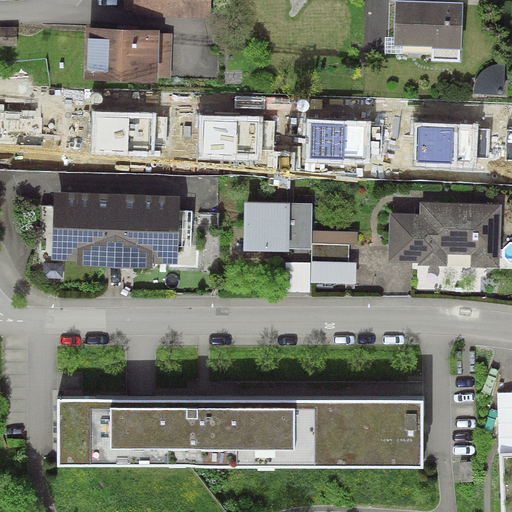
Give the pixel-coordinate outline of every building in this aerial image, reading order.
[(135,12),(135,16),(211,18),(211,0),(123,0),(124,11),(135,12)] [(463,2),(394,0),(393,46),(432,48),(431,60),(461,61),(463,2)] [(160,29),(86,26),(84,79),(157,83),(157,77),(171,78),(173,33),(159,33),(160,29)] [(0,27),(0,45),(17,46),(17,27),(0,27)] [(503,94),(505,64),(497,64),(491,65),(485,68),(481,72),(477,76),(476,81),(474,87),(473,94),(503,94)] [(47,109),(0,107),(0,150),(46,152),(46,142),(58,142),(59,112),(47,112),(47,109)] [(156,113),(92,111),(90,155),(155,157),(155,147),(167,147),(168,116),(156,116),(156,113)] [(263,117),(199,115),(197,158),(262,160),(262,150),(274,150),(275,120),(263,120),(263,117)] [(371,121),(307,119),(306,163),(370,165),(371,154),(382,155),(383,124),(371,124),(371,121)] [(478,124),(414,122),(412,167),(478,170),(479,158),(488,158),(489,128),(478,128),(478,124)] [(181,194),(52,191),(52,205),(40,204),(39,262),(51,263),(51,260),(76,261),(76,265),(153,267),(153,262),(178,263),(178,266),(191,267),(192,209),(181,209),(181,194)] [(290,203),(244,202),(243,251),(289,252),(289,248),(290,203)] [(420,214),(391,213),(390,261),(418,262),(418,265),(447,266),(447,255),(470,255),(470,268),(500,269),(502,204),(420,202),(420,214)] [(312,203),(290,203),(289,248),(311,248),(311,243),(312,230),(312,203)] [(358,231),(312,230),(311,243),(349,244),(358,244),(358,231)] [(311,248),(311,262),(349,262),(349,244),(311,243),(311,248)] [(311,282),(311,262),(285,261),(285,292),(311,292),(311,282)] [(311,262),(311,282),(356,283),(357,262),(349,262),(311,262)] [(423,398),(57,398),(57,467),(423,467),(423,398)] [(511,511),(511,453),(500,454),(502,511),(511,511)]
